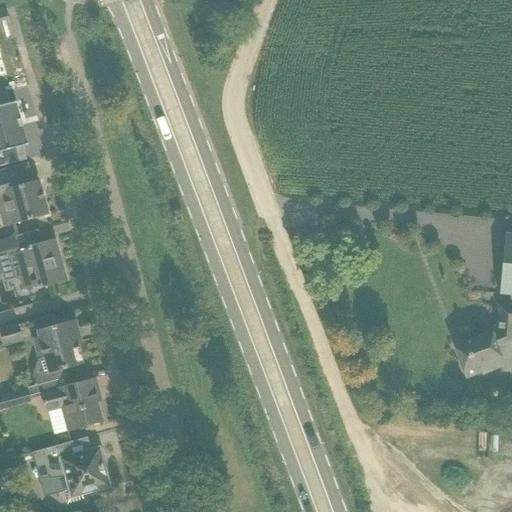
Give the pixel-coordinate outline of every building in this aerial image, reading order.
[(0,167),(5,166),(1,153),(27,146),(27,144),(26,145),(22,127),(22,126),(21,126),(20,121),(21,121),(20,120),(15,104),(16,103),(16,102),(0,106),(0,167)] [(30,183),(26,166),(0,173),(0,200),(5,199),(12,225),(47,215),(38,181),(30,183)] [(511,235),(504,235),(499,294),(508,295),(511,295),(511,235)] [(0,241),(0,254),(18,249),(15,237),(0,241)] [(13,254),(23,290),(37,286),(38,290),(66,282),(55,239),(26,247),(27,250),(13,254)] [(460,353),(456,355),(458,360),(458,361),(458,362),(458,363),(458,364),(458,365),(458,366),(458,367),(459,367),(459,368),(459,369),(460,369),(460,370),(460,371),(461,371),(461,372),(461,373),(462,373),(462,374),(463,374),(463,375),(464,375),(465,379),(480,373),(481,376),(500,368),(502,373),(511,368),(511,295),(508,295),(507,307),(498,306),(497,326),(498,326),(497,332),(492,334),(491,332),(457,345),(460,353)] [(47,370),(31,374),(34,386),(67,377),(65,370),(82,365),(75,336),(79,335),(75,320),(56,326),(37,331),(47,370)] [(0,330),(0,335),(3,346),(22,341),(18,325),(0,330)] [(40,394),(45,413),(61,409),(67,432),(83,428),(103,423),(94,392),(88,394),(84,381),(65,386),(40,394)] [(0,410),(31,402),(27,388),(0,395),(0,410)] [(82,494),(109,487),(99,449),(73,456),(70,444),(71,444),(71,442),(31,453),(39,480),(65,478),(69,489),(62,491),(66,505),(84,501),(82,494)]
